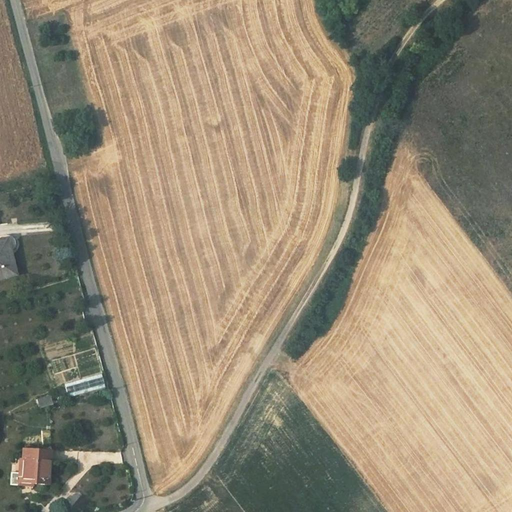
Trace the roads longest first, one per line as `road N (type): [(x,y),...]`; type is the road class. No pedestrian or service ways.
road 1 (track): [(449,0),(418,23),(378,83),(336,242),(179,494)]
road 2 (unclassified): [(11,0),(145,508)]
